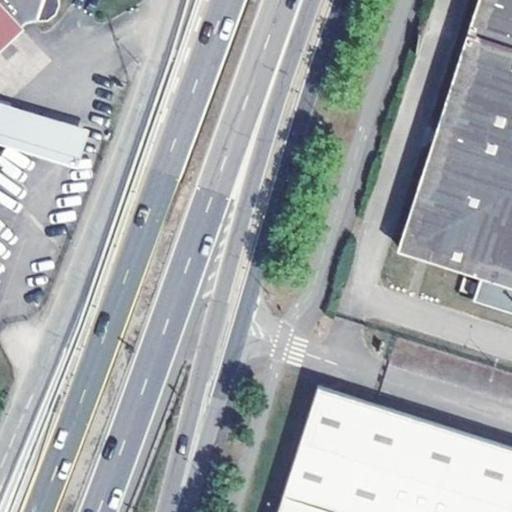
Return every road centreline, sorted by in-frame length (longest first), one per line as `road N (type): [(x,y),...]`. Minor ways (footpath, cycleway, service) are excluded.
road 1 (secondary): [(185,511),(342,0)]
road 2 (trunk): [(167,511),(274,105),(310,0)]
road 3 (secondary): [(175,0),(112,188),(0,465)]
road 4 (motorway): [(162,173),(35,511)]
road 5 (motorway): [(95,511),(215,191)]
road 6 (trunk): [(215,191),(287,0)]
road 7 (trunk): [(225,0),(162,173)]
